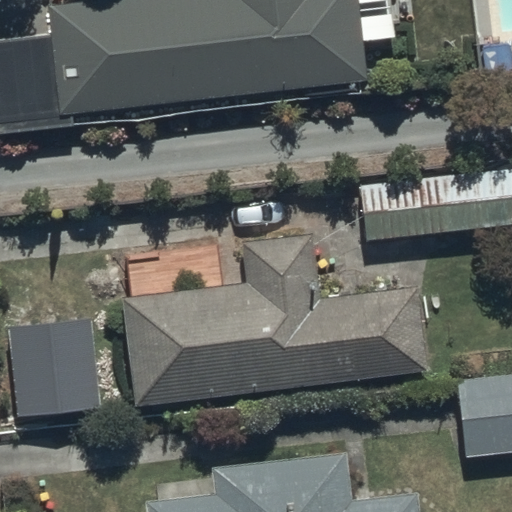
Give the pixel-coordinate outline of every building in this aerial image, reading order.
[(203,0),(43,16),(45,34),(0,38),(0,143),(73,136),(72,125),(364,95),(357,0),(203,0)] [(511,158),(363,173),(366,233),(511,217),(511,158)] [(239,275),(119,289),(127,396),(417,363),(408,281),(314,292),(306,225),(234,233),(239,275)] [(511,449),(511,369),(456,375),(463,454),(511,449)] [(348,491),(344,444),(209,456),(211,482),(144,488),(146,511),(421,511),(419,485),(348,491)]
